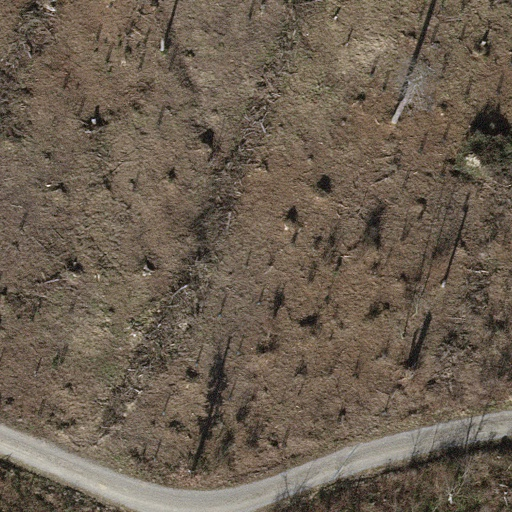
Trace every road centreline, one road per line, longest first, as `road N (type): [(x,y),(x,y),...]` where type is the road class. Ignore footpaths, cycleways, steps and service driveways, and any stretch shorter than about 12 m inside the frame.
road 1 (track): [(218,511),(330,466),(511,432)]
road 2 (track): [(0,438),(206,511)]
